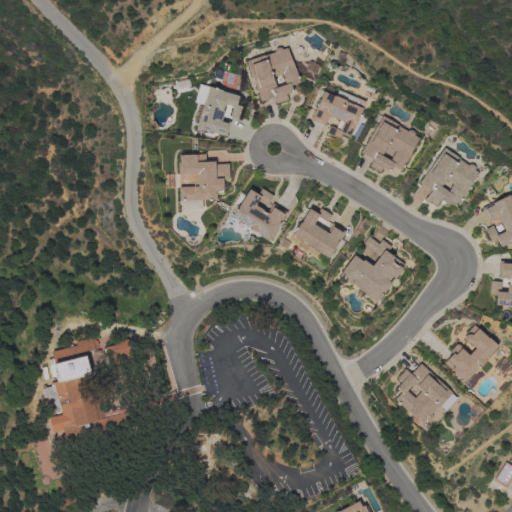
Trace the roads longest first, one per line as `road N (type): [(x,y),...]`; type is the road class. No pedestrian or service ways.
road 1 (residential): [(286,156),(445,245),(452,258),(442,290),(407,332),(336,380)]
road 2 (residential): [(420,511),(391,475),(305,315),(265,289),(187,308)]
road 3 (residential): [(187,308),(134,210),(124,87),(47,0)]
